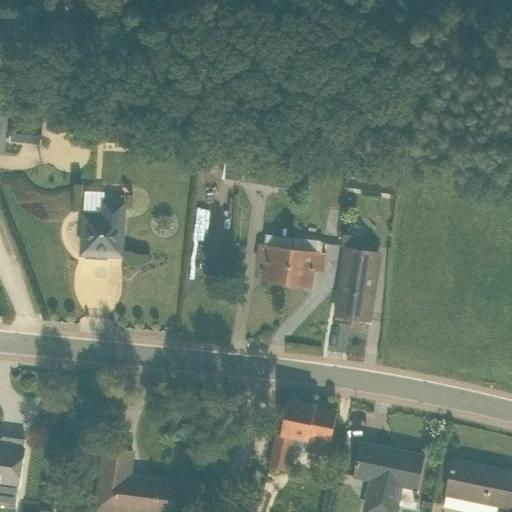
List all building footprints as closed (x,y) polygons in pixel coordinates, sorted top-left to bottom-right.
[(0,108),(27,111),(29,89),(6,86),(6,79),(0,77),(0,108)] [(9,142),(40,146),(42,125),(12,122),(11,138),(9,142)] [(106,143),(128,144),(129,128),(108,126),(106,143)] [(229,180),(286,189),(285,195),(292,197),(299,152),(261,146),(260,154),(257,154),(255,160),(233,156),(229,180)] [(301,169),(316,172),(319,150),(303,148),(301,169)] [(343,186),(394,194),(397,172),(346,164),(343,186)] [(82,255),(121,256),(123,201),(101,200),(101,215),(84,215),(82,255)] [(342,232),(340,242),(362,246),(364,236),(342,232)] [(286,285),(292,239),(266,235),(264,245),(258,244),(255,263),(266,264),(263,281),(286,285)] [(286,285),(310,288),(312,272),(323,273),(326,254),(320,253),(322,241),(293,237),(292,239),(286,285)] [(335,315),(369,321),(380,253),(346,247),(335,315)] [(328,456),(337,411),(288,401),(281,435),(276,434),(269,467),(274,468),(273,474),(281,475),(282,470),(288,471),(295,439),(308,442),(306,452),(328,456)] [(0,505),(16,507),(25,440),(2,437),(0,438),(0,505)] [(417,491),(424,456),(360,442),(352,478),(368,482),(361,511),(396,511),(398,506),(415,509),(418,491),(417,491)] [(96,511),(172,511),(177,480),(129,474),(132,453),(104,449),(96,511)] [(445,496),(511,509),(511,474),(453,462),(445,496)]
